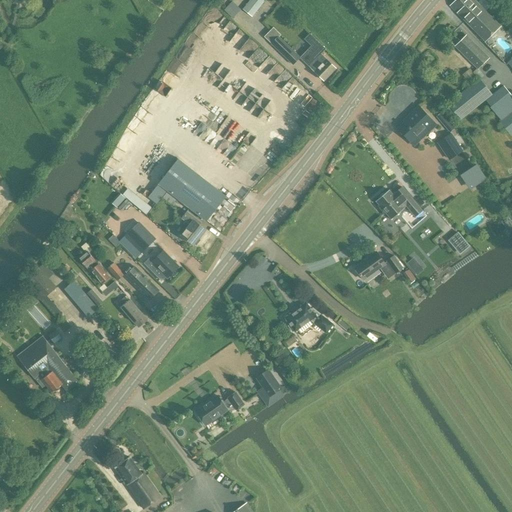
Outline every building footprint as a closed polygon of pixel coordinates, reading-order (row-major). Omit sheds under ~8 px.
[(263,0),(249,0),(243,9),(252,16),(264,1),(263,0)] [(485,41),(500,26),(474,0),(456,0),(451,6),(485,41)] [(264,37),(293,64),(300,57),(279,37),(281,35),(273,27),(264,37)] [(324,81),(336,69),(320,53),(325,49),(310,34),(306,39),(313,46),(302,57),(302,59),(324,81)] [(450,40),(454,44),(477,69),(488,58),(467,36),(460,42),(455,36),(450,40)] [(460,119),(491,94),(479,79),(448,104),(460,119)] [(496,113),(511,100),(511,97),(503,86),(486,100),(496,113)] [(410,142),(432,121),(419,107),(409,116),(410,117),(398,129),(410,142)] [(511,135),(511,134),(511,111),(500,121),(511,135)] [(449,159),(462,151),(451,134),(438,143),(449,159)] [(149,197),(157,204),(167,191),(206,222),(226,197),(179,159),(149,197)] [(388,190),(375,201),(390,220),(406,207),(414,217),(421,211),(401,187),(391,195),(388,190)] [(194,245),(206,230),(196,223),(198,220),(188,212),(183,218),(190,225),(182,236),(194,245)] [(511,233),(511,220),(509,217),(506,217),(502,219),(502,222),(511,234),(511,233)] [(139,223),(127,235),(143,251),(155,240),(139,223)] [(469,246),(458,233),(449,241),(460,254),(469,246)] [(91,247),(94,250),(96,252),(102,247),(97,242),(91,247)] [(100,257),(96,252),(94,250),(90,253),(88,251),(80,258),(91,271),(92,270),(103,283),(111,277),(96,260),(100,257)] [(175,271),(179,267),(163,251),(152,262),(149,259),(144,264),(161,281),(166,277),(168,278),(169,277),(170,278),(176,273),(175,271)] [(385,263),(376,252),(355,268),(363,280),(380,268),(385,274),(393,269),(396,273),(403,268),(394,255),(387,261),(385,263)] [(124,274),(114,262),(107,268),(118,280),(124,274)] [(158,291),(134,266),(125,275),(128,279),(149,300),(158,291)] [(56,288),(38,267),(23,281),(41,302),(56,288)] [(416,278),(409,269),(403,273),(410,282),(416,278)] [(103,302),(92,289),(87,293),(99,306),(103,302)] [(139,328),(147,320),(130,300),(129,301),(125,297),(118,303),(139,328)] [(302,336),(317,326),(327,333),(333,324),(313,309),(311,310),(307,303),(299,309),(293,314),(293,313),(286,318),(290,325),(289,326),(293,332),(294,331),(295,332),(298,330),(302,336)] [(42,337),(19,355),(23,360),(21,361),(42,388),(46,386),(52,393),(57,389),(59,389),(63,385),(71,396),(82,388),(42,337)] [(270,396),(281,389),(268,370),(257,378),(270,396)] [(236,393),(230,397),(228,399),(223,403),(218,397),(196,412),(205,426),(234,407),(236,410),(244,405),(236,393)] [(140,473),(129,458),(115,468),(144,509),(161,497),(143,473),(141,475),(140,473)]
